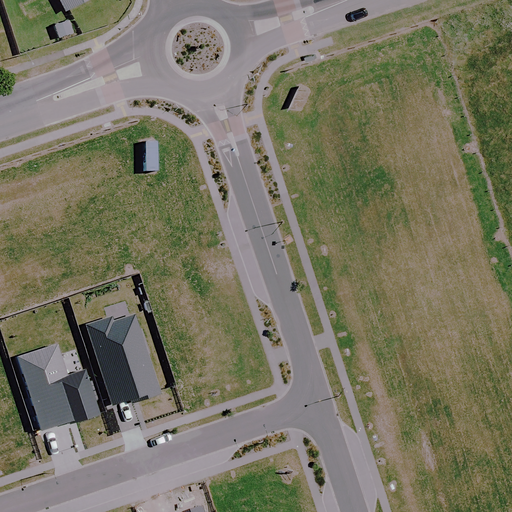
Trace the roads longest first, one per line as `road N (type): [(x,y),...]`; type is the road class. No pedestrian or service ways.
road 1 (residential): [(0,510),(320,401)]
road 2 (residential): [(214,90),(320,401)]
road 3 (residential): [(0,114),(153,63)]
